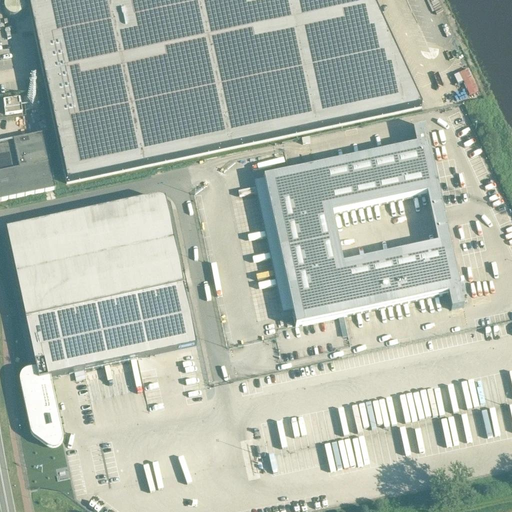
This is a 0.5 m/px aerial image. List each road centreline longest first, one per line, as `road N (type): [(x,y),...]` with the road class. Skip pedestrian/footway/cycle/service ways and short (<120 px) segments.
road 1 (unknown): [(178,180),(353,127),(432,114),(460,159),(494,254)]
road 2 (unknown): [(229,402),(246,472),(264,495),(511,450)]
road 3 (unknown): [(480,349),(229,402)]
road 4 (unknown): [(229,402),(91,435)]
